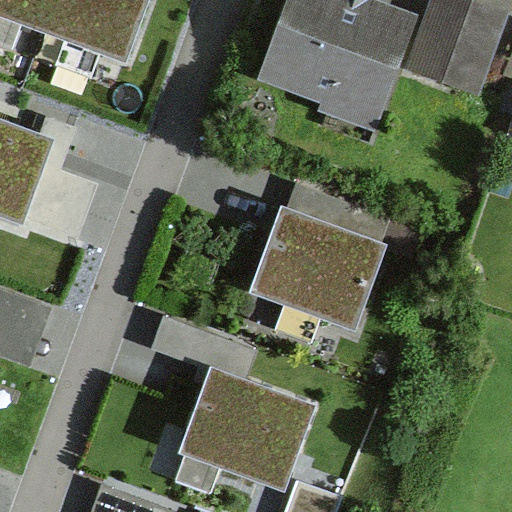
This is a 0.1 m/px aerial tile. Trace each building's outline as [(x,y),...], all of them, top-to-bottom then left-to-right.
[(49,0),(2,0),(44,15),(49,0)] [(139,0),(49,0),(44,15),(124,44),(139,0)] [(411,5),(395,0),(278,0),(256,66),(376,107),(411,5)] [(506,21),(448,0),(441,0),(416,68),(480,92),(506,21)] [(50,129),(0,111),(0,199),(21,207),(50,129)] [(380,234),(284,201),(257,280),(353,313),(380,234)] [(311,394),(212,358),(183,438),(282,474),(311,394)]
